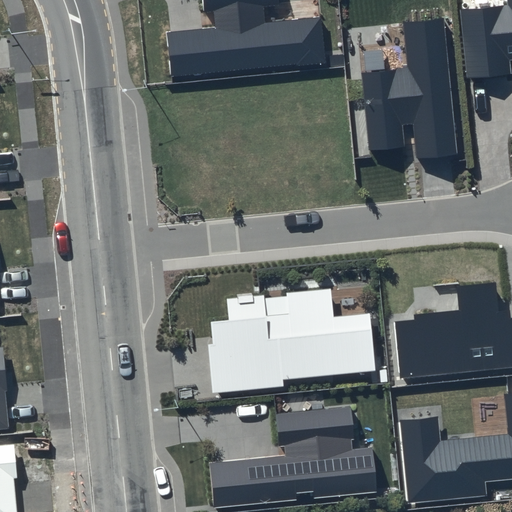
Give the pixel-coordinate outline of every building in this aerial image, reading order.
[(278,0),(202,0),(203,11),(214,11),(216,28),(166,32),(171,76),(326,62),(320,17),(265,22),(264,6),(279,4),(278,0)] [(511,0),(507,0),(508,5),(461,10),(467,78),(511,73),(511,0)] [(443,17),(402,21),(406,67),(361,72),(369,151),(405,147),(403,124),(413,123),(416,159),(458,154),(443,17)] [(495,282),(457,287),(459,309),(414,315),(415,319),(395,322),(400,376),(511,364),(511,317),(510,318),(509,310),(499,311),(495,282)] [(331,288),(226,299),(228,321),(211,323),(213,344),(208,344),(211,392),(284,386),(283,379),(375,370),(369,313),(334,316),(331,288)] [(0,428),(11,427),(3,347),(0,347),(0,428)] [(437,417),(401,421),(409,503),(486,495),(485,481),(511,478),(511,393),(503,395),(507,434),(440,441),(437,417)] [(349,406),(276,413),(279,447),(285,447),(286,455),(209,463),(213,508),(377,492),(373,448),(353,449),(349,406)] [(0,511),(18,511),(11,444),(0,444),(0,511)]
